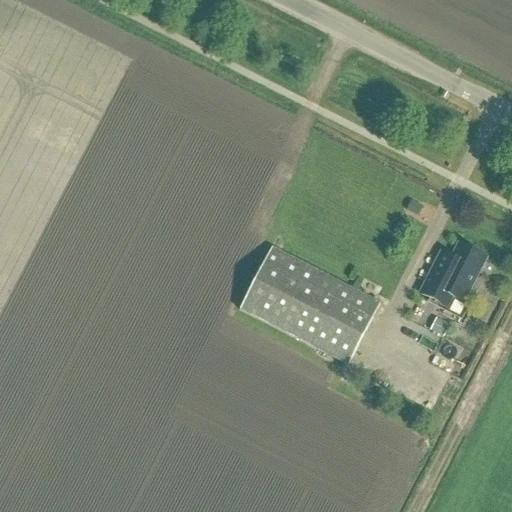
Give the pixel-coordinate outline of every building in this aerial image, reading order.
[(422,209),(411,204),(407,212),(418,217),(422,209)] [(484,261),(463,250),(458,247),(451,261),(440,255),(419,296),(446,310),(451,299),(462,305),(484,261)] [(349,368),(382,306),(273,249),(241,311),(349,368)] [(419,313),(415,325),(428,329),(432,317),(419,313)] [(436,319),(430,331),(443,338),(449,326),(436,319)]
